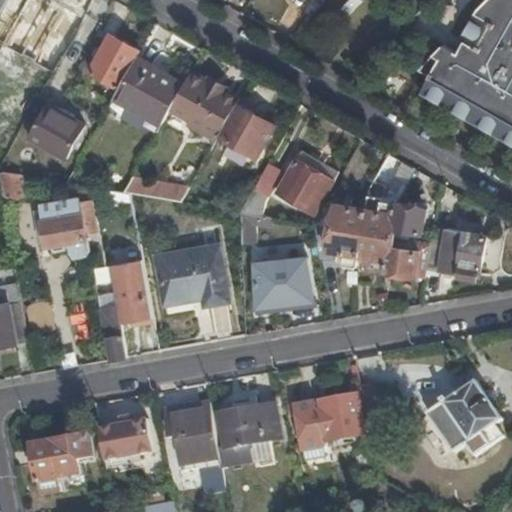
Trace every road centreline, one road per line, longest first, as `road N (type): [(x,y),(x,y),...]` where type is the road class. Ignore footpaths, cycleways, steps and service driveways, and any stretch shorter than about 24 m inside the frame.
road 1 (residential): [(0,401),(511,308)]
road 2 (residential): [(511,199),(160,0)]
